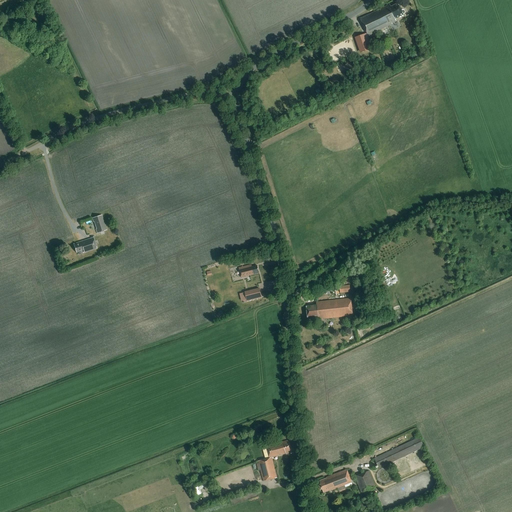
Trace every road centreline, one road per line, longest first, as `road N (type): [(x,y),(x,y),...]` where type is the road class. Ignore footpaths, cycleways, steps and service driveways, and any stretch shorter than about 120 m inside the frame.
road 1 (tertiary): [(312,511),(278,246),(237,95)]
road 2 (unclassified): [(0,164),(119,110),(188,94),(237,95)]
road 3 (tertiary): [(237,95),(257,63),(369,0)]
